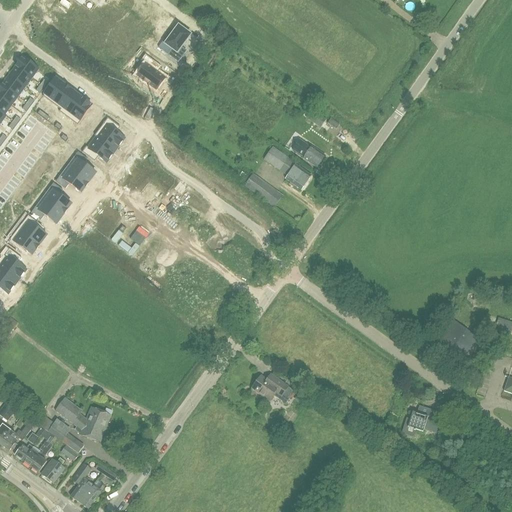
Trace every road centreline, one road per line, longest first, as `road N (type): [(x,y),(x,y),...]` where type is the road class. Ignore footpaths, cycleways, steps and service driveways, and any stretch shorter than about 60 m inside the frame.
road 1 (tertiary): [(286,271),(478,0)]
road 2 (tertiary): [(109,511),(286,271)]
road 3 (residential): [(481,413),(286,271)]
road 4 (residential): [(0,310),(144,130)]
